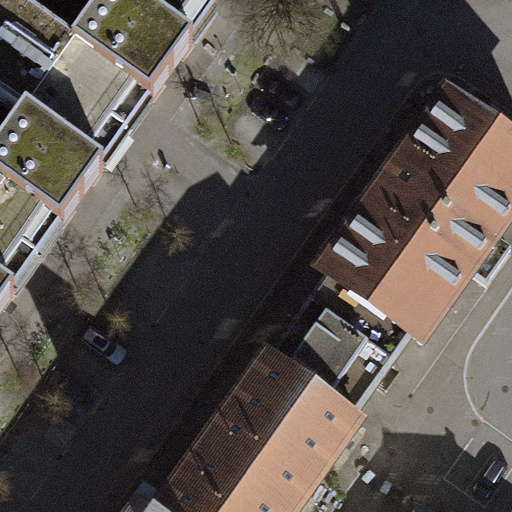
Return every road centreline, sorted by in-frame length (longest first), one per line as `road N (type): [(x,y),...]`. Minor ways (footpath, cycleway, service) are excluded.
road 1 (residential): [(511,40),(408,33),(69,511)]
road 2 (residential): [(504,347),(388,511)]
